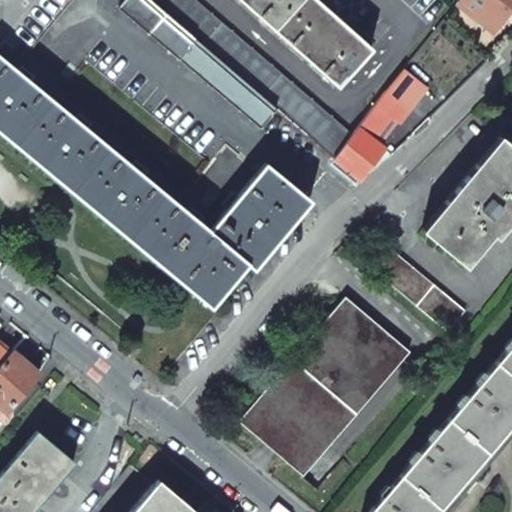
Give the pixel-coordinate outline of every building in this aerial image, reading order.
[(75,0),(39,0),(11,34),(32,52),(33,51),(75,0)] [(149,0),(127,0),(119,9),(259,128),(276,109),(149,0)] [(353,135),(194,0),(149,0),(276,109),(335,158),(353,135)] [(371,48),(316,0),(237,0),(336,87),(371,48)] [(511,0),(458,0),(458,1),(491,28),(511,2),(511,0)] [(32,52),(11,34),(0,46),(0,56),(48,96),(52,91),(59,96),(70,82),(33,51),(32,52)] [(48,96),(0,56),(0,131),(210,307),(247,263),(253,268),(310,200),(265,163),(209,231),(48,96)] [(386,90),(359,127),(373,138),(392,113),(401,120),(410,108),(386,90)] [(383,144),(401,120),(392,113),(373,138),(383,144)] [(353,135),(335,158),(363,177),(374,162),(385,146),(383,144),(373,138),(359,127),(353,135)] [(511,209),(511,146),(500,136),(461,183),(422,230),(466,266),(499,227),(504,230),(511,220),(511,215),(509,214),(511,209)] [(464,312),(392,251),(375,272),(447,332),(464,312)] [(409,351),(345,297),(238,421),(302,476),(409,351)] [(435,511),(511,422),(511,341),(368,511),(435,511)] [(0,347),(0,363),(8,354),(0,347)] [(24,362),(11,351),(8,354),(0,363),(0,413),(1,415),(38,372),(24,362)] [(82,446),(63,431),(0,505),(0,511),(57,511),(100,462),(82,446)] [(240,511),(222,511),(185,480),(182,484),(158,511),(246,511),(243,509),(240,511)]
